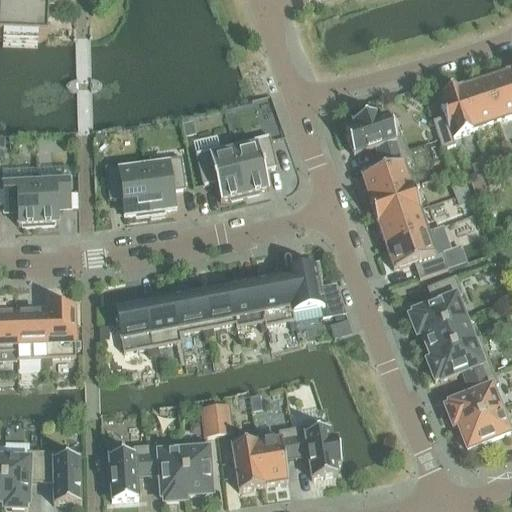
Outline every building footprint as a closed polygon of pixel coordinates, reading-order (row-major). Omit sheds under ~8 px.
[(48,0),(0,0),(0,41),(46,43),(48,0)] [(511,91),(507,76),(505,76),(506,77),(484,84),(498,126),(511,121),(511,91)] [(498,126),(484,84),(462,91),(461,91),(475,134),(476,134),(476,133),(498,126)] [(475,134),(461,91),(437,99),(440,108),(444,120),(433,124),(442,153),(455,148),(452,142),(475,134)] [(396,143),(388,119),(378,122),(377,117),(352,125),(353,131),(344,134),(353,159),(374,152),(378,163),(407,153),(403,141),(396,143)] [(182,128),(185,140),(196,138),(193,125),(182,128)] [(94,136),(95,145),(104,145),(103,135),(94,136)] [(63,138),(63,148),(76,147),(75,137),(63,138)] [(268,140),(232,148),(245,201),(259,198),(259,195),(267,193),(268,194),(269,193),(264,174),(276,171),(276,172),(277,172),(269,139),(268,139),(268,140)] [(245,201),(232,148),(196,157),(195,157),(203,190),(204,189),(215,186),(220,205),(221,205),(230,202),(231,205),(245,201)] [(411,189),(403,168),(411,165),(407,153),(378,163),(382,174),(361,181),(369,203),(368,204),(369,205),(412,190),(411,189)] [(502,169),(499,160),(486,164),(490,173),(502,169)] [(181,161),(143,166),(150,219),(164,218),(164,215),(175,214),(172,195),(185,193),(181,161)] [(150,219),(143,166),(105,171),(109,203),(122,201),(125,220),(135,219),(136,221),(150,219)] [(488,188),(484,178),(470,183),(475,198),(485,194),(488,188)] [(69,184),(36,186),(38,230),(54,230),(54,227),(58,227),(58,214),(71,213),(69,184)] [(38,230),(36,186),(2,187),(4,217),(17,216),(18,229),(22,229),(22,231),(38,230)] [(468,195),(464,187),(452,191),(455,200),(468,195)] [(420,213),(412,190),(369,205),(376,227),(420,213)] [(471,204),(468,195),(455,200),(459,209),(471,204)] [(427,236),(419,214),(420,214),(420,213),(376,227),(377,229),(378,228),(385,250),(427,236)] [(434,258),(427,236),(385,250),(393,274),(414,267),(419,283),(448,273),(442,256),(434,258)] [(511,266),(511,248),(500,253),(506,269),(511,266)] [(345,317),(335,288),(321,291),(319,285),(321,285),(318,268),(298,272),(299,277),(286,279),(285,277),(294,325),(295,326),(322,321),(322,322),(334,319),(335,324),(343,322),(342,318),(345,317)] [(295,333),(294,325),(285,277),(284,277),(284,279),(271,282),(271,280),(256,282),(265,330),(289,326),(291,334),(295,333)] [(464,322),(455,300),(462,298),(455,280),(427,291),(433,308),(412,316),(413,318),(409,320),(417,340),(421,338),(422,339),(464,322)] [(265,330),(256,282),(256,285),(243,287),(242,285),(227,288),(235,328),(236,332),(259,327),(261,335),(265,334),(265,330)] [(235,328),(227,288),(213,290),(214,293),(201,295),(200,293),(209,341),(214,340),(213,332),(235,328)] [(209,341),(200,293),(199,293),(199,295),(186,298),(186,296),(172,298),(180,338),(202,334),(204,342),(209,341)] [(180,338),(172,298),(157,301),(157,303),(144,306),(144,304),(143,304),(154,360),(159,359),(157,351),(181,346),(180,338)] [(154,360),(143,304),(142,304),(143,306),(130,309),(129,306),(113,310),(116,324),(117,324),(123,357),(147,353),(148,361),(154,360)] [(75,345),(74,311),(44,312),(46,371),(52,371),(51,362),(76,362),(75,353),(75,345)] [(46,371),(44,312),(42,312),(42,316),(30,317),(30,314),(15,314),(16,356),(16,364),(41,363),(41,371),(46,371)] [(0,356),(16,356),(15,314),(1,315),(1,318),(0,317),(0,356)] [(472,343),(464,322),(422,339),(430,362),(473,345),(472,343)] [(99,344),(109,343),(109,330),(99,330),(99,344)] [(493,376),(479,341),(472,343),(473,345),(430,362),(431,363),(427,365),(434,384),(439,383),(440,385),(461,377),(465,387),(493,376)] [(500,413),(491,391),(498,388),(493,376),(465,387),(469,398),(448,407),(449,409),(445,411),(450,424),(453,430),(457,429),(458,430),(500,413)] [(232,439),(228,410),(215,412),(218,440),(232,439)] [(218,440),(215,412),(201,413),(204,442),(218,440)] [(510,437),(500,413),(458,430),(467,453),(510,437)] [(341,469),(337,443),(331,444),(329,427),(291,433),(296,463),(307,461),(311,483),(337,479),(335,469),(341,469)] [(284,465),(296,463),(291,433),(278,435),(280,443),(257,447),(256,439),(255,439),(263,491),(264,491),(264,490),(288,486),(284,465)] [(263,491),(255,439),(230,443),(238,495),(263,491)] [(211,498),(208,453),(207,446),(182,448),(183,455),(186,500),(211,498)] [(186,500),(183,455),(182,448),(146,450),(148,480),(159,480),(161,502),(164,502),(164,507),(185,505),(185,500),(186,500)] [(138,504),(137,481),(148,480),(146,450),(133,451),(133,458),(108,460),(111,506),(138,504)] [(28,508),(29,486),(41,486),(41,456),(29,456),(29,463),(4,462),(3,508),(4,508),(3,511),(25,511),(25,508),(28,508)] [(80,508),(79,462),(54,463),(54,456),(41,456),(41,486),(53,486),(53,509),(80,508)]
